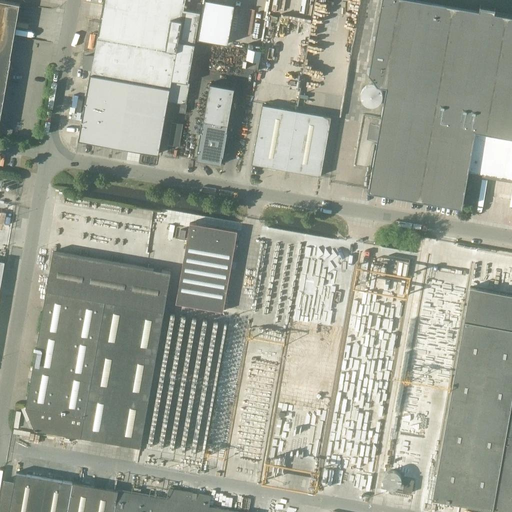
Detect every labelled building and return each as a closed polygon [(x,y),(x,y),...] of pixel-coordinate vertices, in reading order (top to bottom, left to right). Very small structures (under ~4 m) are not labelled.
[(0,0),(0,117),(20,3),(0,0)] [(144,0),(103,0),(90,74),(115,78),(170,88),(171,80),(188,83),(198,22),(142,12),(144,0)] [(200,12),(184,9),(185,0),(144,0),(142,12),(198,22),(200,12)] [(215,0),(204,0),(198,38),(228,43),(235,3),(215,0)] [(381,0),(369,72),(388,76),(511,97),(511,15),(494,12),(495,7),(494,7),(494,12),(480,9),(481,4),(480,4),(479,9),(425,0),(381,0)] [(511,97),(388,76),(369,72),(377,83),(387,85),(368,189),(461,206),(462,203),(466,203),(468,195),(463,194),(467,170),(511,178),(511,97)] [(106,130),(115,78),(90,74),(79,140),(103,145),(106,130)] [(189,83),(188,83),(171,80),(170,88),(115,78),(106,130),(103,145),(158,154),(167,101),(185,104),(189,83)] [(210,83),(202,127),(201,127),(197,152),(198,152),(196,160),(221,164),(222,156),(223,156),(227,132),(226,132),(234,88),(210,83)] [(252,163),(320,175),(331,116),(262,105),(252,163)] [(176,303),(223,311),(237,231),(190,222),(176,303)] [(53,251),(51,260),(26,407),(35,429),(140,447),(171,272),(53,251)] [(511,511),(511,294),(469,287),(464,320),(433,498),(511,511)] [(392,490),(395,490),(399,488),(400,485),(401,483),(402,480),(401,476),(398,473),(397,472),(393,471),(390,471),(386,473),(384,476),(383,478),(383,481),(383,484),(385,487),(387,488),(389,490),(392,490)] [(73,482),(63,480),(16,472),(14,482),(3,480),(0,498),(0,511),(243,511),(209,506),(211,496),(170,488),(168,499),(128,492),(118,490),(73,482)] [(412,493),(414,480),(405,478),(403,491),(412,493)]
